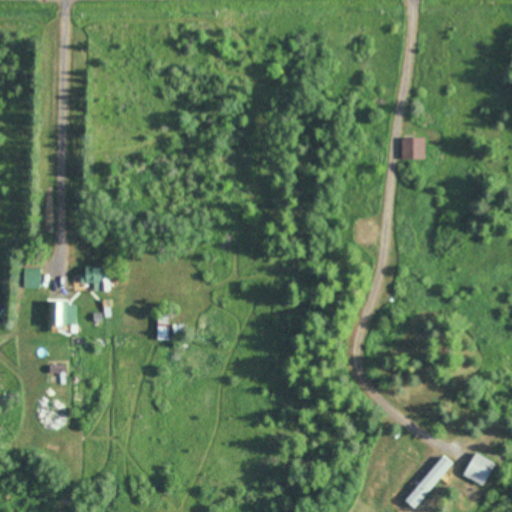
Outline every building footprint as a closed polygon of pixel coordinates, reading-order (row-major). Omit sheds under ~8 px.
[(425,161),(425,139),(402,139),(402,161),(425,161)] [(23,289),(41,289),(41,269),(23,269),(23,289)] [(82,269),(82,284),(109,285),(110,270),(82,269)] [(67,302),(48,302),(48,326),(77,326),(77,310),(67,310),(67,302)] [(174,335),(185,335),(185,326),(174,326),(174,335)] [(464,477),(485,486),(495,463),(474,454),(464,477)] [(452,465),(442,456),(405,501),(415,509),(452,465)]
